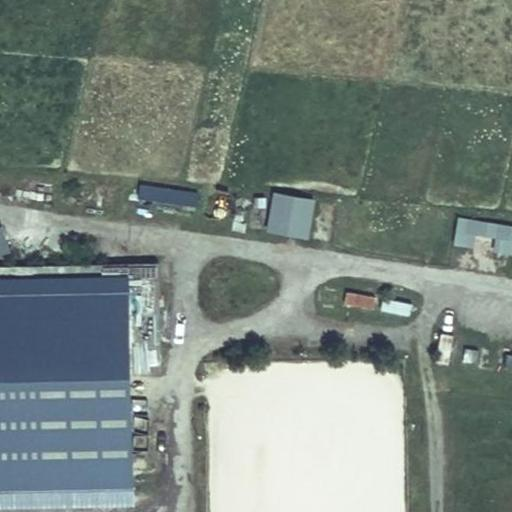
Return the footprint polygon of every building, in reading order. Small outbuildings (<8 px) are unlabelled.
[(197,207),(198,190),(136,187),(135,204),(197,207)] [(267,238),(310,240),(313,198),(269,195),(267,238)] [(511,226),(458,217),(453,244),(511,255),(511,254),(511,226)] [(0,499),(134,497),(131,366),(161,365),(159,264),(0,267),(0,499)] [(346,293),(345,309),(373,311),(374,295),(346,293)] [(380,314),(409,317),(411,303),(382,300),(380,314)] [(438,337),(435,364),(447,365),(450,338),(438,337)]
